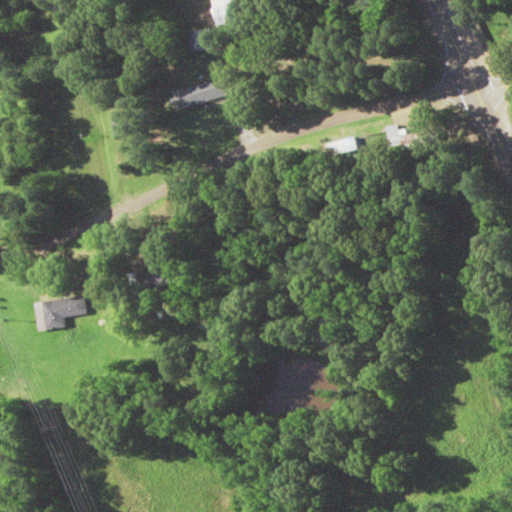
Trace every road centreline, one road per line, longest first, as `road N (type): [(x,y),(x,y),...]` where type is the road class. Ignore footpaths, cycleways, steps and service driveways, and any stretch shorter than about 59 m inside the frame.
road 1 (residential): [(0,211),(34,205),(264,97),(433,61)]
road 2 (primary): [(511,232),(405,0)]
